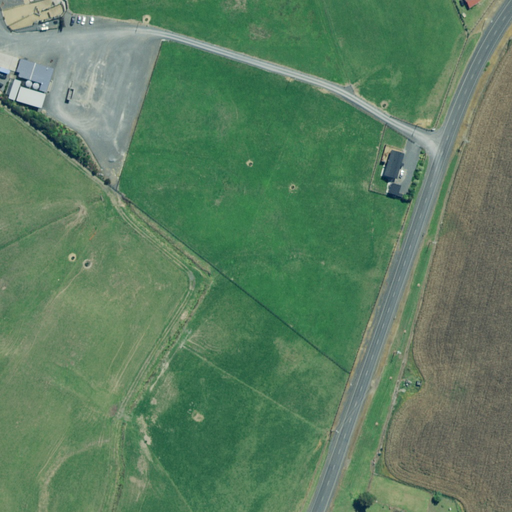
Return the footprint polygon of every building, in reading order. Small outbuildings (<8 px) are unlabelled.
[(51,69),(19,59),(15,70),(18,71),(16,77),(38,83),(35,90),(41,92),(40,96),(43,96),(51,69)] [(398,98),(387,92),(378,106),(389,112),(398,98)] [(401,154),(388,151),(381,176),(394,179),(401,154)] [(398,185),(390,183),(386,193),(395,195),(398,185)] [(64,370),(47,362),(42,374),(59,382),(64,370)]
